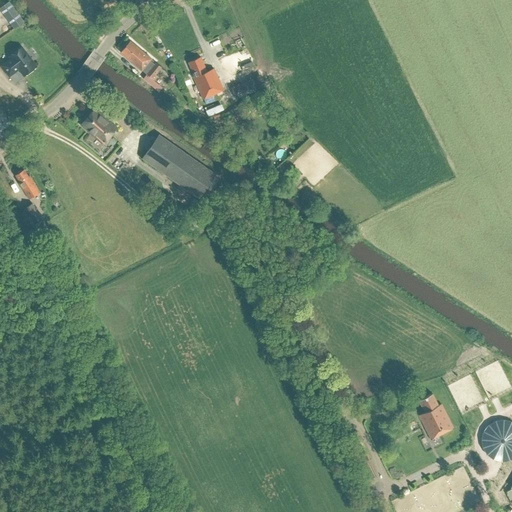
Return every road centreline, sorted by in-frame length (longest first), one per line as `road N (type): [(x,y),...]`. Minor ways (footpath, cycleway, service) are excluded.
road 1 (unknown): [(42,116),(164,224),(239,211),(338,406)]
road 2 (tertiary): [(0,147),(66,94),(126,20),(155,0)]
